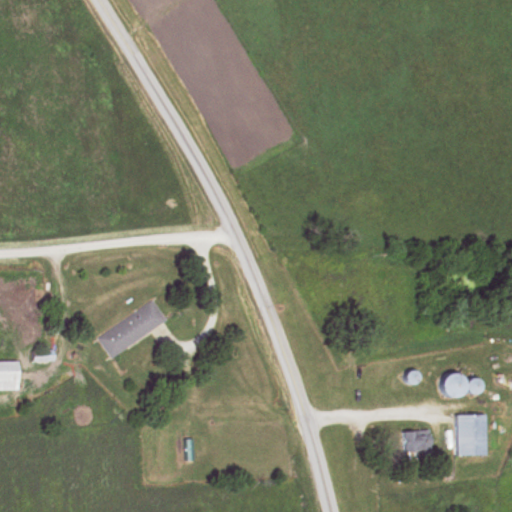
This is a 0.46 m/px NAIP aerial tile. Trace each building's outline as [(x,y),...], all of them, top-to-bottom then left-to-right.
[(108,359),(163,321),(149,300),(94,338),(108,359)] [(14,362),(0,362),(0,390),(14,390),(14,362)] [(405,385),(415,380),(411,370),(400,375),(405,385)] [(460,397),(460,375),(438,375),(438,397),(460,397)] [(481,455),(481,415),(452,415),(452,455),(481,455)] [(398,451),(423,451),(423,431),(398,431),(398,451)]
